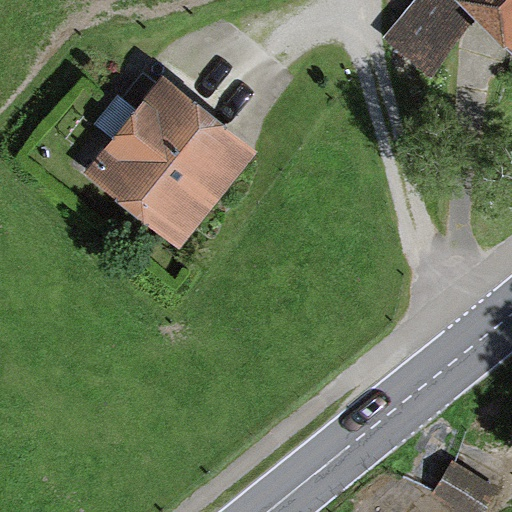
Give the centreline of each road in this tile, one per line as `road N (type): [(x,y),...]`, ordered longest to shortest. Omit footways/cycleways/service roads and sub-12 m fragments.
road 1 (track): [(450,365),(367,29),(367,0)]
road 2 (primary): [(275,511),(511,317)]
